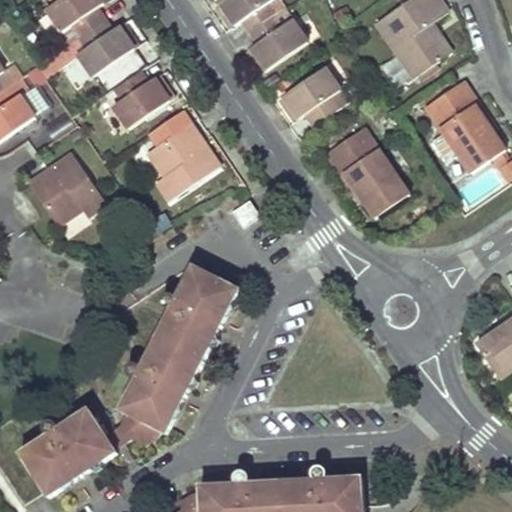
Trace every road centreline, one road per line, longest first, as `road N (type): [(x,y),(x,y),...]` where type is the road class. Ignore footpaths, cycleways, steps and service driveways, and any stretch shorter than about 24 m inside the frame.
road 1 (residential): [(326,233),(167,0)]
road 2 (residential): [(454,411),(397,440),(202,450)]
road 3 (residential): [(202,450),(282,291)]
road 4 (residential): [(134,289),(209,248),(282,291)]
road 5 (residential): [(99,511),(202,450)]
